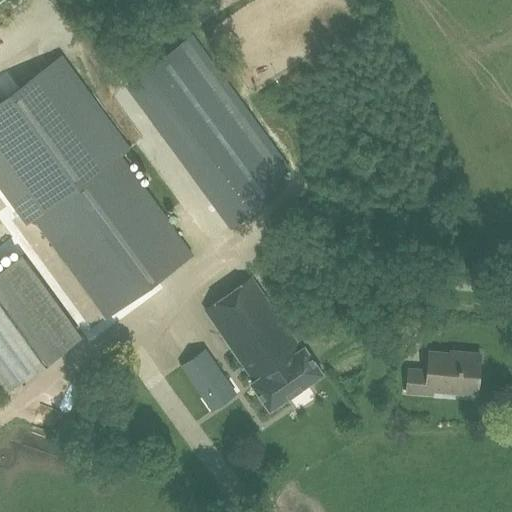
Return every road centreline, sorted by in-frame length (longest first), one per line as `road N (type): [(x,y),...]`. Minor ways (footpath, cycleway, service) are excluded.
road 1 (track): [(48,0),(238,255)]
road 2 (unclassified): [(272,261),(511,288)]
